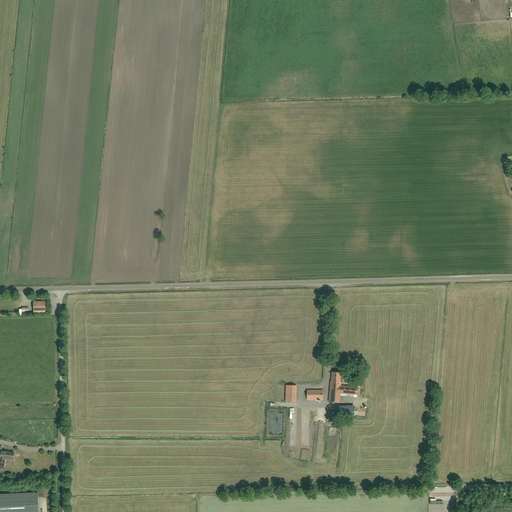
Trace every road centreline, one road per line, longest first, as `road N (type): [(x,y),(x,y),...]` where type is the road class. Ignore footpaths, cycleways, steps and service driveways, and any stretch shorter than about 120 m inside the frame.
road 1 (unclassified): [(60,289),(511,278)]
road 2 (unclassified): [(64,511),(60,289)]
